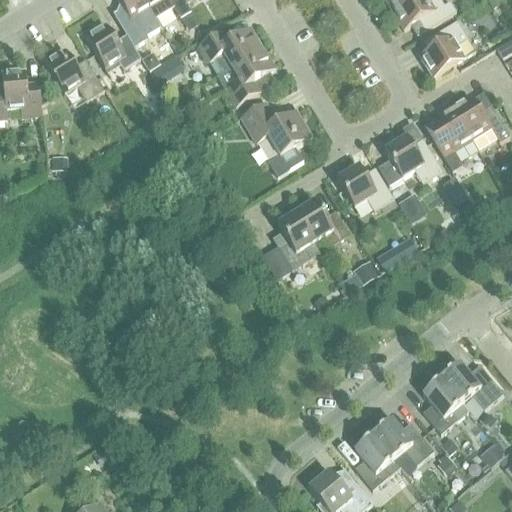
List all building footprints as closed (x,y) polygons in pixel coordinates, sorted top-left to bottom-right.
[(154,22),(141,0),(115,0),(126,17),(116,24),(126,39),(133,51),(147,42),(146,39),(159,31),(154,22)] [(141,0),(154,22),(173,10),(180,22),(190,16),(185,7),(183,4),(180,0),(141,0)] [(382,0),(392,16),(417,0),(382,0)] [(437,0),(417,0),(392,16),(403,34),(419,25),(425,35),(456,17),(449,6),(444,9),(437,0)] [(496,1),(487,6),(492,14),(501,9),(496,1)] [(432,82),(463,63),(475,56),(456,25),(429,42),(435,52),(420,62),(432,82)] [(133,51),(126,39),(115,45),(106,30),(86,43),(105,74),(117,66),(123,74),(140,63),(133,51)] [(223,35),(198,50),(217,81),(262,53),(250,32),(229,45),(223,35)] [(502,64),(511,57),(511,43),(495,53),(502,64)] [(262,53),(217,81),(236,111),(260,96),(254,86),(275,73),(262,53)] [(86,106),(104,95),(85,64),(75,71),(65,55),(45,68),(64,99),(77,91),(86,106)] [(184,56),(178,60),(182,66),(189,62),(184,56)] [(152,59),(142,65),(149,76),(159,70),(152,59)] [(161,70),(150,77),(156,88),(168,82),(161,70)] [(1,78),(3,92),(0,92),(0,124),(7,124),(6,114),(20,113),(21,123),(42,121),(39,93),(27,94),(25,76),(1,78)] [(471,101),(452,113),(472,144),(478,155),(496,144),(499,147),(509,141),(485,102),(475,108),(471,101)] [(165,107),(157,111),(161,119),(169,114),(165,107)] [(264,110),(243,123),(257,146),(268,139),(281,160),(268,168),(276,182),(306,164),(296,150),(310,142),(295,117),(275,129),(264,110)] [(478,155),(472,144),(452,113),(423,130),(451,176),(462,170),(460,166),(478,155)] [(192,125),(182,131),(192,145),(201,139),(192,125)] [(204,139),(194,146),(201,158),(212,151),(204,139)] [(442,177),(422,144),(412,150),(406,141),(384,154),(390,165),(377,172),(388,191),(413,175),(422,189),(442,177)] [(63,164),(49,165),(50,178),(64,178),(63,164)] [(373,217),(394,204),(375,173),(364,179),(358,170),(336,184),(353,212),(366,205),(373,217)] [(453,184),(442,191),(456,212),(466,206),(453,184)] [(400,205),(407,225),(423,219),(416,199),(400,205)] [(485,199),(472,207),(479,218),(484,215),(492,210),(485,199)] [(296,217),(314,247),(324,241),(330,252),(349,240),(335,216),(325,222),(315,206),(296,217)] [(473,214),(456,224),(460,230),(477,219),(473,214)] [(314,247),(296,217),(277,229),(287,245),(277,252),(292,275),(321,258),(314,247)] [(409,241),(392,251),(401,266),(418,255),(409,241)] [(369,264),(352,273),(362,290),(373,283),(378,280),(369,264)] [(324,301),(313,308),(318,316),(329,309),(324,301)] [(443,386),(461,409),(471,401),(483,415),(502,399),(479,370),(468,379),(459,368),(446,379),(448,382),(443,386)] [(468,416),(461,409),(443,386),(437,391),(435,388),(422,399),(431,410),(422,418),(440,439),(468,416)] [(379,436),(373,441),(393,465),(400,472),(407,482),(415,471),(433,457),(410,428),(400,436),(391,424),(378,435),(379,436)] [(400,472),(393,465),(373,441),(368,445),(367,444),(354,455),(363,466),(354,474),(372,495),(400,472)] [(449,444),(440,452),(448,462),(458,454),(449,444)] [(495,451),(480,462),(490,474),(505,463),(495,451)] [(108,453),(96,461),(101,470),(113,463),(108,453)] [(440,468),(437,472),(446,483),(456,474),(445,460),(438,466),(440,468)] [(338,488),(328,476),(308,493),(320,508),(315,511),(367,511),(372,509),(348,479),(338,488)]
